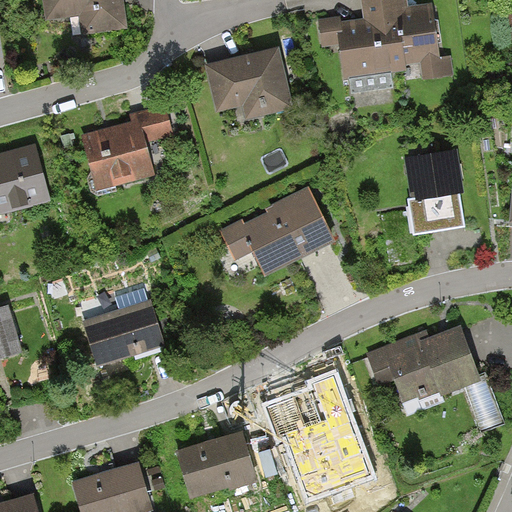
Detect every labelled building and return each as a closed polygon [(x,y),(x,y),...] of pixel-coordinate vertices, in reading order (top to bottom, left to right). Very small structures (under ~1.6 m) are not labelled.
[(126,0),(46,0),(50,26),(86,21),(88,40),(131,34),(126,0)] [(346,50),(350,86),(408,79),(409,87),(456,81),(454,62),(445,64),(438,10),(411,14),(409,0),(362,0),(366,26),(346,29),(345,22),(322,25),(325,53),(346,50)] [(286,54),(210,72),(222,120),(249,114),(252,128),(301,116),(286,54)] [(88,140),(102,195),(160,180),(152,149),(178,142),(170,112),(145,119),(146,126),(88,140)] [(455,152),(410,159),(421,228),(466,220),(455,152)] [(39,153),(0,162),(0,221),(53,209),(39,153)] [(317,196),(250,229),(247,224),(225,235),(241,267),(263,256),(275,281),(342,248),(317,196)] [(156,306),(88,328),(104,375),(172,353),(156,306)] [(14,311),(0,315),(0,366),(28,359),(14,311)] [(466,328),(373,362),(385,393),(402,387),(411,412),(486,384),(466,328)] [(335,383),(274,406),(291,453),(353,430),(335,383)] [(247,436),(183,456),(198,505),(262,484),(247,436)] [(156,511),(143,468),(77,488),(84,511),(156,511)] [(42,511),(39,499),(0,510),(0,511),(42,511)]
